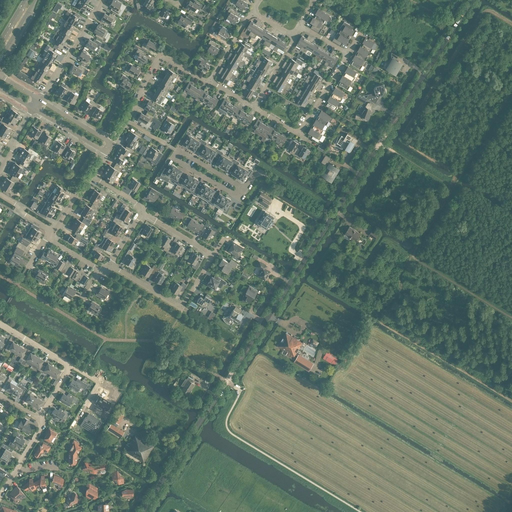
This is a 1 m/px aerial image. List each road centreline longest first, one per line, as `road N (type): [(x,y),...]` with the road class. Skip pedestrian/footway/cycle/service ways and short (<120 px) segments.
road 1 (unknown): [(511,24),(483,13),(404,134),(458,178),(414,250),(398,297),(379,317),(511,399)]
road 2 (unclassified): [(144,511),(334,216)]
road 3 (unclassified): [(334,216),(474,0)]
road 4 (residential): [(254,107),(299,133),(348,54)]
road 5 (residential): [(40,418),(69,366),(0,324)]
road 6 (residential): [(110,265),(181,304),(213,255)]
road 7 (residential): [(126,121),(161,55),(210,80)]
